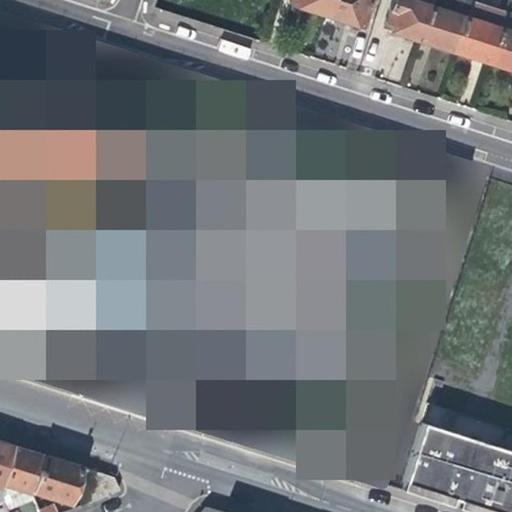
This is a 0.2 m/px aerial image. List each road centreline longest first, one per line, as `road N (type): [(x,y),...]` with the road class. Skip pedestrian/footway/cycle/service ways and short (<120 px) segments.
road 1 (residential): [(120,28),(511,153)]
road 2 (tertiary): [(369,511),(130,436)]
road 3 (tertiary): [(130,436),(0,395)]
